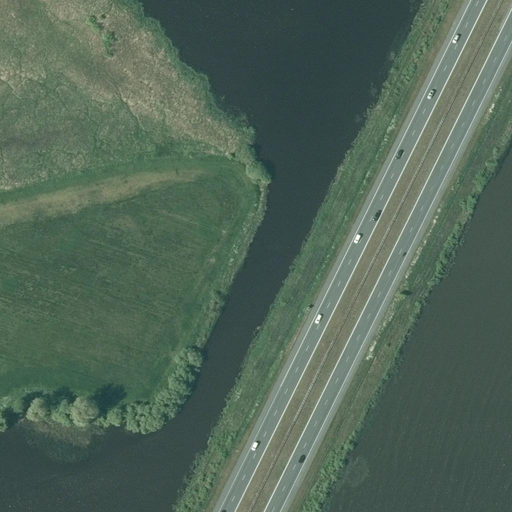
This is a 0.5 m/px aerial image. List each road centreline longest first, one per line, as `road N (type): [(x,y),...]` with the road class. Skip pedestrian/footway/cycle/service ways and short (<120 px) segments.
road 1 (motorway): [(478,0),(226,511)]
road 2 (motorway): [(271,511),(511,22)]
